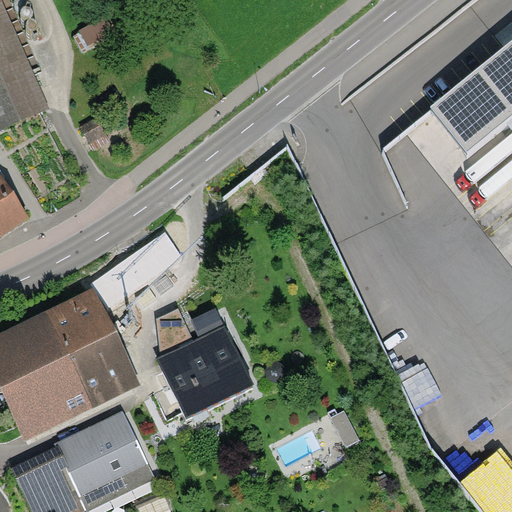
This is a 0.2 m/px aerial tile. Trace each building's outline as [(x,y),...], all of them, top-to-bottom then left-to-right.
[(0,0),(0,137),(53,115),(4,3),(10,0),(0,0)] [(511,47),(427,116),(468,165),(511,130),(511,131),(511,47)] [(0,184),(0,253),(40,229),(9,179),(0,184)] [(123,293),(150,289),(146,264),(120,268),(123,293)] [(108,303),(0,351),(0,386),(26,444),(147,389),(108,303)] [(233,334),(165,367),(195,427),(262,394),(233,334)] [(126,424),(16,476),(32,511),(86,511),(80,498),(146,467),(126,424)]
